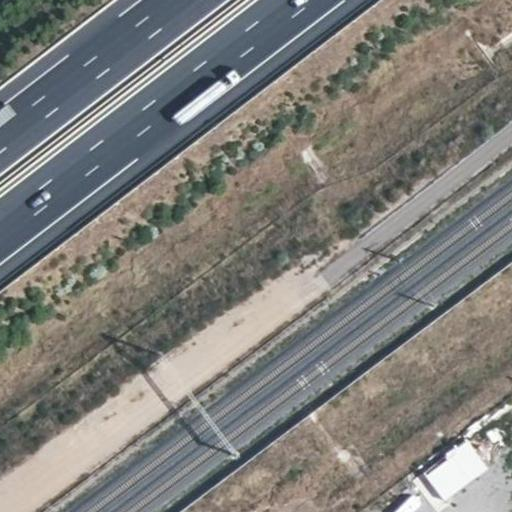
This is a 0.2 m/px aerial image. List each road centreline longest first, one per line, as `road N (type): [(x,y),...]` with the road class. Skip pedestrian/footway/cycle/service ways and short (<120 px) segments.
road 1 (motorway): [(0,230),(300,0)]
road 2 (motorway): [(184,0),(0,141)]
